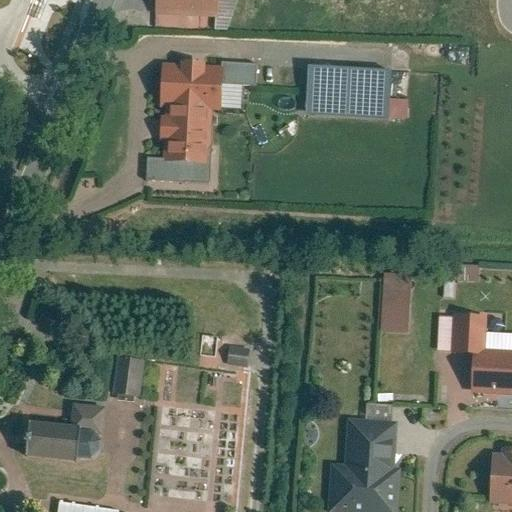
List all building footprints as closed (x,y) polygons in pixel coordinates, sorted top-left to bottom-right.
[(217,0),(153,0),(153,29),(217,30),(217,0)] [(223,75),(159,72),(157,117),(164,117),(162,172),(207,174),(210,116),(221,117),(223,75)] [(391,81),(306,75),(303,123),(388,129),(391,81)] [(453,265),(452,281),(477,282),(478,266),(453,265)] [(378,289),(378,332),(405,333),(406,290),(378,289)] [(471,363),(470,401),(511,403),(511,359),(484,359),(485,326),(452,324),(450,362),(471,363)] [(243,367),(246,348),(223,344),(220,364),(243,367)] [(140,361),(113,358),(109,396),(136,398),(140,361)] [(71,436),(29,434),(28,467),(91,470),(100,463),(102,415),(72,414),(71,436)] [(396,429),(346,425),(343,467),(322,465),(318,511),(398,511),(401,477),(393,476),(396,429)] [(490,460),(488,510),(511,511),(511,457),(508,457),(507,460),(490,460)]
